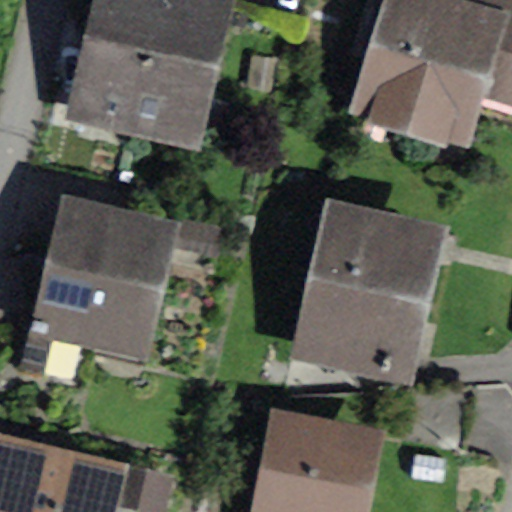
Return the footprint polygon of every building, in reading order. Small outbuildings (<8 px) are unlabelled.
[(110,0),(83,113),(183,137),(215,0),(110,0)] [(388,53),(372,104),(454,129),(467,85),(511,98),(511,7),(487,0),(479,0),(472,24),(393,0),(387,0),(372,48),(388,53)] [(71,212),(43,326),(33,323),(22,369),(41,373),(44,360),(80,368),(87,339),(132,350),(150,276),(154,277),(164,235),(71,212)] [(339,222),(313,336),(297,332),(282,397),(391,392),(425,242),(339,222)] [(406,394),(398,440),(456,451),(468,390),(406,394)] [(283,431),(267,511),(359,511),(363,489),(353,487),(361,445),(283,431)] [(0,511),(94,511),(101,486),(8,463),(0,497),(0,511)] [(133,467),(129,506),(169,510),(173,472),(133,467)]
